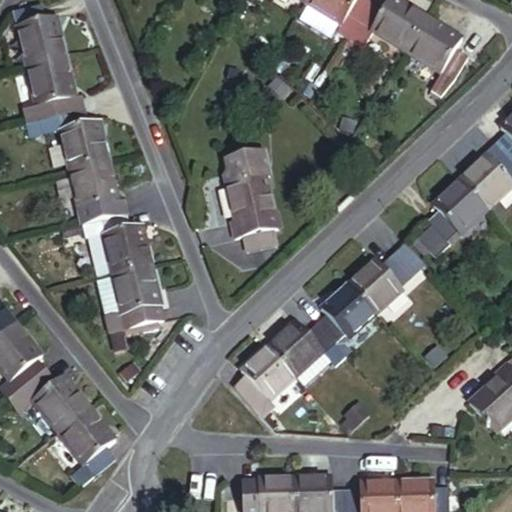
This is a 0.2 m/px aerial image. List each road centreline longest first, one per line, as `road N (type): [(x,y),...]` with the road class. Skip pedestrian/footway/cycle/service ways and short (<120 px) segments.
road 1 (residential): [(511,62),(225,338)]
road 2 (residential): [(225,338),(92,0)]
road 3 (residential): [(153,440),(445,453)]
road 4 (residential): [(159,431),(118,403),(0,253)]
